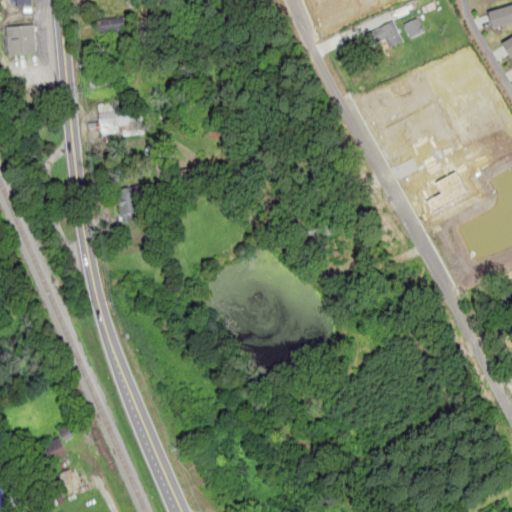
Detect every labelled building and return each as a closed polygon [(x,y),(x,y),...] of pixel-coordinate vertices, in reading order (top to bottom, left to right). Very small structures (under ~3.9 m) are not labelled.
[(511,4),(489,10),(493,27),(511,22),(511,4)] [(409,37),(425,32),(420,17),(404,23),(409,37)] [(125,32),(125,18),(99,18),(99,32),(125,32)] [(390,47),(404,41),(394,20),(366,33),(372,46),(386,38),(390,47)] [(36,26),(7,28),(9,56),(38,54),(36,26)] [(511,56),(511,36),(503,42),(511,57),(511,56)] [(100,104),(101,136),(144,134),(143,101),(100,104)] [(224,135),(222,125),(209,127),(212,137),(224,135)] [(183,186),(195,186),(194,169),(183,170),(183,186)] [(111,189),(119,224),(153,215),(146,181),(111,189)] [(511,307),(511,285),(503,290),(511,307)] [(61,436),(40,445),(49,464),(69,455),(63,442),(73,437),(69,426),(59,430),(61,436)] [(70,494),(82,488),(72,468),(60,475),(70,494)]
